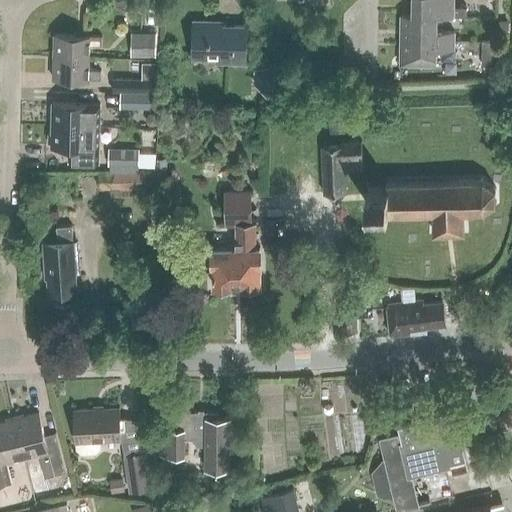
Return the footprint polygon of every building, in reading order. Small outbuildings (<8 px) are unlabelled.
[(411,0),(412,15),(436,16),(465,17),(466,8),(453,8),(452,0),(411,0)] [(436,31),(436,16),(412,15),(400,15),(399,40),(453,41),(453,32),(436,31)] [(216,63),(246,64),(246,19),(244,19),(244,26),(221,26),(221,22),(193,21),(192,57),(216,58),(216,63)] [(508,33),(508,20),(497,20),(497,33),(508,33)] [(155,33),(130,32),(130,57),(155,57),(155,33)] [(53,60),(88,60),(89,45),(101,46),(102,37),(89,37),(89,36),(54,35),(53,60)] [(453,50),(453,41),(399,40),(399,64),(435,65),(436,57),(436,50),(453,50)] [(505,65),(505,41),(481,41),(482,66),(505,65)] [(88,71),(88,60),(53,60),(53,79),(88,80),(100,80),(100,71),(88,71)] [(284,69),(253,69),(253,84),(268,99),(283,100),(284,69)] [(138,79),(112,78),(112,91),(137,92),(138,79)] [(154,94),(120,93),(119,108),(153,110),(154,94)] [(99,127),(99,114),(99,105),(52,104),(51,126),(99,127)] [(341,131),(341,118),(329,118),(330,132),(341,131)] [(98,148),(99,127),(51,126),(51,135),(47,135),(47,142),(51,142),(50,147),(86,148),(98,148)] [(362,171),(360,141),(341,141),(342,144),(320,145),(322,193),(347,192),(346,172),(362,171)] [(108,164),(109,164),(109,170),(138,169),(139,149),(108,148),(108,164)] [(144,192),(155,191),(154,170),(143,171),(143,169),(138,169),(109,170),(105,170),(106,196),(144,195),(144,192)] [(481,210),(493,202),(492,188),(480,181),(386,182),(386,187),(366,187),(366,201),(367,208),(386,208),(386,213),(432,212),(433,232),(463,231),(462,211),(481,210)] [(225,226),(236,225),(236,249),(212,249),(213,286),(259,285),(260,249),(255,249),(254,221),(251,221),(250,191),(224,191),(225,226)] [(74,272),(78,270),(76,243),(73,243),(71,225),(56,227),(57,244),(43,245),(45,277),(47,277),(49,295),(75,293),(74,272)] [(116,242),(116,258),(137,256),(137,241),(116,242)] [(376,298),(376,286),(354,287),(354,295),(334,295),(335,332),(358,331),(356,299),(376,298)] [(386,304),(390,336),(426,331),(426,327),(444,325),(441,301),(423,304),(422,300),(386,304)] [(101,448),(100,441),(121,440),(119,407),(73,410),(75,449),(81,454),(96,453),(101,448)] [(228,469),(230,418),(218,418),(218,413),(176,412),(173,415),(173,421),(176,425),(176,429),(160,428),(160,456),(183,456),(183,439),(195,440),(195,443),(197,446),(206,446),(205,468),(228,469)] [(398,511),(419,507),(411,473),(466,460),(460,436),(462,436),(457,412),(398,426),(399,434),(378,439),(396,511),(398,511)] [(14,419),(24,458),(39,455),(45,477),(65,472),(55,432),(44,435),(38,413),(14,419)] [(0,484),(12,482),(7,463),(24,458),(14,419),(0,422),(0,484)] [(129,491),(151,488),(145,452),(124,455),(129,491)] [(124,490),(122,478),(109,480),(112,492),(124,490)] [(181,511),(207,511),(206,497),(180,499),(181,511)] [(505,511),(503,501),(461,511),(505,511)] [(68,511),(66,503),(36,511),(68,511)] [(153,511),(152,503),(132,508),(132,511),(153,511)]
